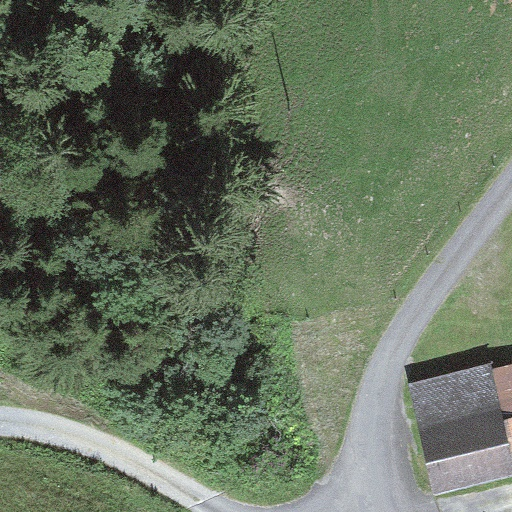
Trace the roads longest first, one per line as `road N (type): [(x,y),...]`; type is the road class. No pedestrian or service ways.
road 1 (unclassified): [(396,511),(385,417),(399,339),(511,183)]
road 2 (track): [(227,511),(66,432),(0,421)]
